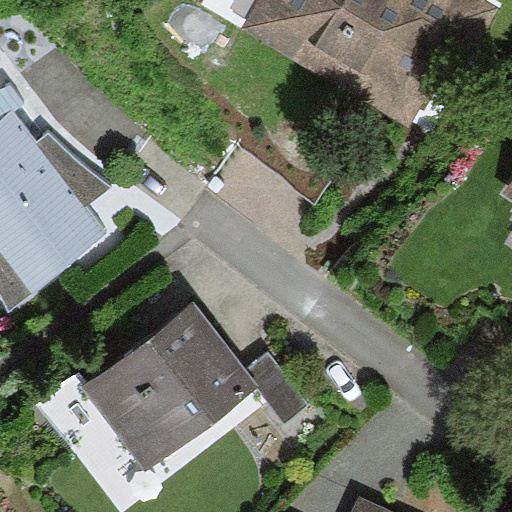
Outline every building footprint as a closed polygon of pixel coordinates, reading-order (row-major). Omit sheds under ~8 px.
[(450,73),(465,82),(505,7),(493,0),(263,0),(247,30),(416,130),(450,73)] [(0,295),(16,311),(114,235),(95,209),(115,185),(99,171),(57,135),(46,144),(23,116),(0,133),(0,295)] [(97,394),(159,473),(237,413),(267,390),(205,310),(174,334),(97,394)] [(267,390),(237,413),(268,465),(325,426),(288,370),(267,390)] [(390,511),(362,500),(357,511),(390,511)]
